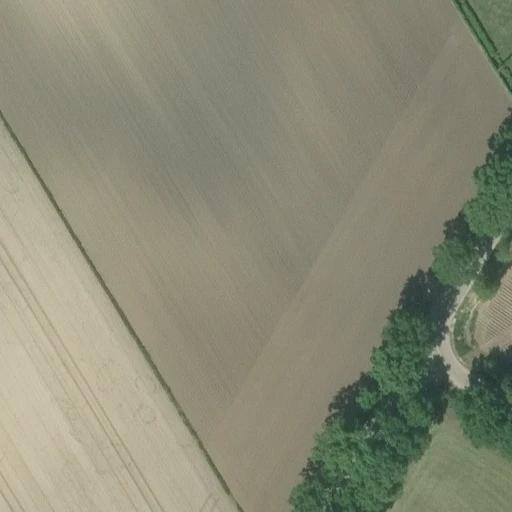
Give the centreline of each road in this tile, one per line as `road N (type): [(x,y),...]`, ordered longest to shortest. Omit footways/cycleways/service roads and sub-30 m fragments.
road 1 (unclassified): [(322,511),(415,355)]
road 2 (unclassified): [(415,355),(511,207)]
